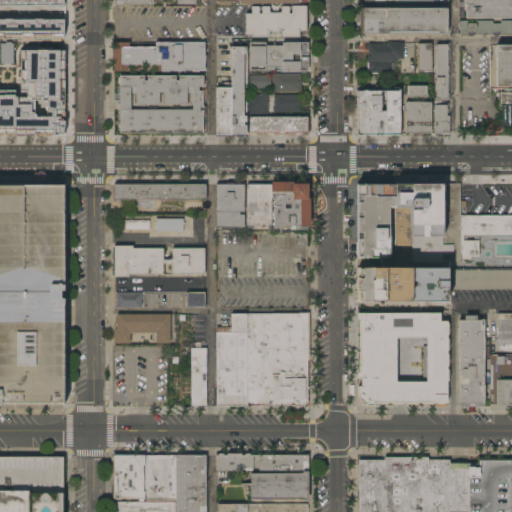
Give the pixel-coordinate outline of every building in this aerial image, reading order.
[(511,0),(511,18),(467,18),(467,10),(464,10),(464,0),(511,0)] [(307,32),(300,32),(300,38),(281,38),(281,32),(280,32),(280,33),(271,33),(271,32),(270,32),(270,38),(252,38),(252,35),(244,35),(244,33),(246,33),(246,14),(252,14),(252,7),(259,7),(259,14),(262,14),(262,7),(270,7),(270,12),(282,12),(282,7),(289,7),(289,14),(292,14),(292,6),(307,6),(307,32)] [(447,9),(447,35),(360,34),(360,8),(447,9)] [(63,19),(0,19),(0,39),(64,40),(63,19)] [(511,35),(501,35),(501,33),(493,33),(493,35),(476,35),(476,33),(468,33),(468,35),(460,35),(460,27),(459,27),(459,21),(468,21),(468,24),(476,24),(476,21),(493,21),(493,24),(501,24),(501,22),(511,21),(511,35)] [(114,43),(129,43),(129,42),(156,42),(156,43),(205,43),(204,72),(155,72),(155,66),(128,66),(128,71),(113,70),(114,43)] [(0,44),(5,44),(5,43),(11,43),(11,44),(13,44),(13,64),(0,64),(0,44)] [(250,43),(267,43),(267,46),(283,46),(283,44),(285,44),(285,43),(301,43),(301,55),(293,56),(293,60),(294,61),(294,63),(301,63),(301,72),(283,72),(283,68),(266,68),(266,72),(250,72),(250,43)] [(387,44),(387,43),(404,43),(404,59),(398,59),(398,61),(391,61),(391,63),(394,63),(394,70),(391,70),(391,73),(379,73),(378,74),(367,74),(368,63),(369,63),(369,61),(368,61),(368,44),(387,44)] [(449,101),(448,101),(434,101),(434,81),(436,81),(436,45),(447,45),(447,43),(450,43),(449,101)] [(432,71),(418,71),(418,59),(417,59),(417,56),(418,56),(418,44),(432,44),(432,71)] [(511,45),(511,87),(497,87),(497,45),(511,45)] [(231,88),(231,84),(232,47),(246,47),(246,136),(231,135),(231,100),(231,88)] [(0,134),(15,135),(34,135),(36,135),(42,135),(46,134),(46,135),(52,135),(52,134),(54,135),(54,136),(58,135),(59,135),(64,135),(64,51),(47,51),(47,50),(37,50),(37,51),(25,51),(25,60),(26,61),(26,81),(27,81),(27,83),(34,83),(34,97),(42,97),(42,100),(47,100),(47,110),(52,110),(52,117),(34,117),(34,113),(31,113),(31,105),(17,105),(17,97),(15,97),(15,95),(0,95),(0,134)] [(301,74),(301,91),(274,91),(274,74),(301,74)] [(145,76),(145,81),(148,81),(148,76),(176,76),(176,81),(179,81),(179,76),(203,76),(203,88),(199,88),(199,91),(203,91),(203,107),(200,107),(200,111),(203,111),(203,133),(120,133),(120,111),(118,111),(118,105),(120,105),(120,76),(145,76)] [(271,76),(271,89),(268,89),(268,90),(265,90),(265,89),(255,89),(255,90),(252,90),(252,89),(249,89),(249,76),(271,76)] [(427,87),(427,98),(409,98),(409,86),(427,87)] [(401,135),(358,135),(357,91),(382,91),(382,111),(386,111),(386,91),(401,91),(401,135)] [(511,93),(511,129),(503,129),(503,109),(501,109),(501,93),(511,93)] [(268,114),(248,114),(248,95),(268,95),(268,114)] [(301,95),(301,113),(274,113),(274,95),(301,95)] [(432,134),(406,134),(406,102),(432,102),(432,134)] [(435,105),(447,105),(447,103),(450,103),(450,136),(441,136),(441,135),(435,135),(435,105)] [(286,133),(285,135),(279,135),(278,133),(249,133),(249,118),(308,118),(308,119),(310,119),(310,124),(308,124),(308,125),(310,125),(310,131),(308,131),(308,133),(286,133)] [(271,182),(293,182),(293,184),(309,184),(309,199),(311,199),(311,226),(308,226),(308,230),(295,230),(295,232),(287,232),(287,228),(274,228),(274,199),(271,199),(271,185),(271,182)] [(245,212),(240,212),(240,215),(245,215),(245,228),(216,228),(216,184),(226,184),(226,183),(234,183),(234,184),(245,184),(245,212)] [(114,199),(114,198),(113,198),(113,196),(114,196),(114,194),(113,194),(113,191),(114,191),(114,189),(113,189),(113,187),(114,187),(114,184),(206,185),(206,200),(114,199)] [(65,285),(66,285),(66,290),(63,290),(63,299),(65,299),(65,404),(0,404),(0,185),(65,185),(65,285)] [(271,225),(247,225),(247,185),(271,185),(271,199),(271,225)] [(358,186),(358,258),(390,258),(390,209),(412,209),(412,263),(443,263),(443,186),(358,186)] [(461,215),(511,215),(511,236),(479,236),(479,257),(471,257),(471,259),(461,259),(461,264),(452,268),(443,267),(443,263),(443,186),(460,186),(461,215)] [(511,215),(461,216),(461,260),(471,260),(467,269),(460,269),(460,266),(452,266),(452,290),(511,289),(511,260),(511,263),(491,263),(492,260),(483,257),(483,254),(486,246),(488,241),(490,236),(511,235),(511,215)] [(183,219),(183,231),(156,231),(156,219),(183,219)] [(150,221),(150,230),(125,230),(125,221),(150,221)] [(163,249),(163,260),(173,260),(173,248),(205,248),(205,274),(173,274),(173,264),(170,264),(170,263),(163,263),(163,274),(129,274),(129,277),(114,277),(114,276),(113,276),(113,248),(114,248),(114,246),(133,246),(133,249),(163,249)] [(511,269),(511,289),(448,290),(448,302),(356,303),(356,269),(448,268),(448,270),(511,269)] [(141,293),(141,308),(117,308),(117,293),(141,293)] [(205,293),(205,308),(186,308),(186,293),(205,293)] [(248,314),(299,314),(299,313),(309,313),(309,360),(308,360),(308,402),(304,406),(248,406),(217,407),(216,328),(232,327),(231,314),(248,314)] [(448,323),(449,323),(449,335),(448,335),(448,339),(449,339),(449,351),(448,351),(448,354),(449,354),(449,366),(448,366),(448,370),(449,370),(449,382),(448,382),(448,403),(444,403),(444,405),(438,405),(438,403),(434,403),(434,405),(421,405),(421,403),(418,403),(418,404),(406,404),(406,403),(402,403),(402,404),(391,404),(391,403),(387,403),(387,405),(387,406),(366,406),(358,398),(358,396),(357,396),(357,387),(358,387),(361,387),(361,379),(358,379),(358,372),(359,372),(359,366),(360,366),(360,364),(358,364),(358,352),(359,352),(359,348),(358,348),(358,337),(359,337),(359,332),(358,332),(358,314),(441,313),(441,322),(448,322),(448,323)] [(170,343),(156,343),(156,333),(130,333),(130,343),(114,343),(114,329),(116,329),(116,314),(170,314),(170,343)] [(511,406),(496,407),(496,405),(490,405),(490,355),(498,355),(498,342),(496,342),(496,335),(497,335),(497,328),(498,328),(498,314),(511,314),(511,406)] [(484,405),(484,406),(458,406),(459,320),(465,320),(465,316),(477,316),(477,320),(485,320),(484,405)] [(206,406),(191,406),(191,348),(206,348),(206,406)] [(252,453),(252,455),(309,455),(309,471),(216,471),(216,453),(252,453)] [(145,503),(113,503),(113,498),(112,498),(112,486),(113,486),(113,454),(145,454),(145,455),(145,503)] [(177,455),(177,503),(145,503),(145,455),(177,455)] [(177,455),(206,456),(206,511),(177,511),(177,503),(177,455)] [(0,511),(64,511),(64,456),(0,456),(0,511)] [(511,511),(468,511),(449,511),(448,511),(358,511),(359,460),(384,461),(384,458),(428,458),(428,460),(450,460),(450,464),(479,464),(479,461),(511,461),(511,511)] [(303,474),(303,471),(309,471),(309,502),(303,502),(303,500),(251,500),(251,488),(247,488),(247,483),(251,483),(251,474),(303,474)] [(177,511),(113,511),(113,503),(145,503),(177,503),(177,511)]
